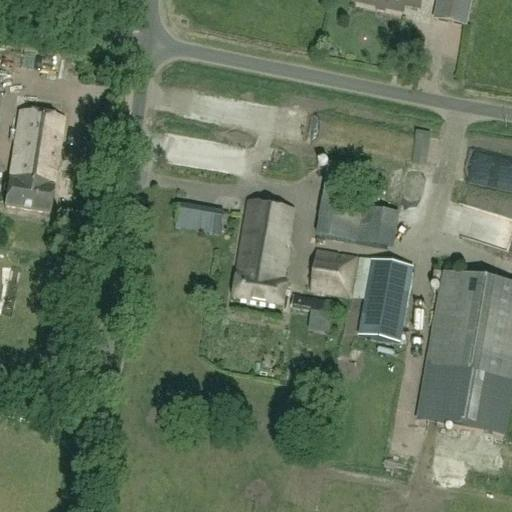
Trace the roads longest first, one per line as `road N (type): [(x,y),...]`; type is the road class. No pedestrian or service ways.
road 1 (unclassified): [(79,511),(146,48)]
road 2 (unclassified): [(511,115),(146,48)]
